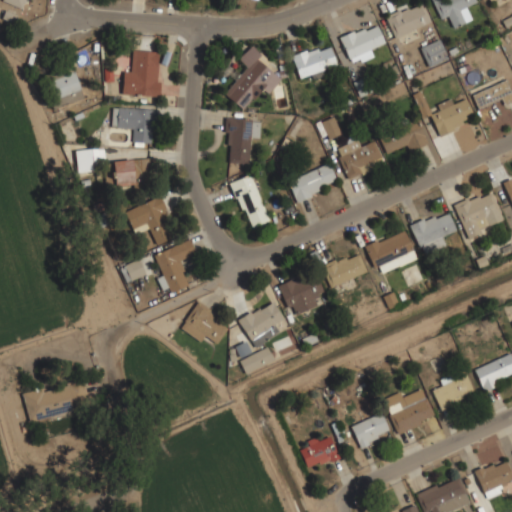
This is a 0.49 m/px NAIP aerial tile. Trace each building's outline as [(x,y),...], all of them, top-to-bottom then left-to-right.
[(0,0),(24,9),(27,0),(0,0)] [(422,0),(384,14),(392,36),(430,22),(422,0)] [(467,7),(476,3),(474,0),(431,0),(439,20),(450,16),(454,25),(471,18),(467,7)] [(350,64),(376,53),(373,45),(383,40),(374,20),(338,36),(350,64)] [(427,65),(446,57),(438,38),(419,46),(427,65)] [(298,78),(336,65),(328,42),(290,54),(298,78)] [(158,96),(159,50),(133,48),(133,70),(122,69),(121,94),(158,96)] [(241,108),(259,86),(267,93),(281,76),(255,54),(223,93),(241,108)] [(83,96),(72,64),(40,75),(51,107),(83,96)] [(479,111),(511,96),(504,78),(471,93),(479,111)] [(412,93),(421,118),(429,115),(421,90),(412,93)] [(471,111),(465,98),(453,103),(451,97),(427,108),(439,136),(464,125),(460,116),(471,111)] [(131,127),(131,140),(153,141),(154,107),(111,105),(110,126),(131,127)] [(326,139),(340,131),(331,114),(316,122),(326,139)] [(225,162),(248,163),(249,137),(257,137),(258,117),(227,116),(225,162)] [(407,150),(427,143),(418,119),(378,135),(384,152),(405,145),(407,150)] [(383,164),(374,140),(361,145),(359,137),(333,147),(344,178),(383,164)] [(75,170),(95,170),(95,159),(103,158),(103,147),(74,148),(75,170)] [(110,160),(112,184),(136,183),(135,158),(110,160)] [(337,183),(328,161),(285,179),(294,201),(337,183)] [(251,173),(229,180),(246,228),(267,221),(251,173)] [(511,176),(500,182),(511,206),(511,176)] [(467,237),(503,220),(488,188),(451,205),(467,237)] [(123,210),(131,229),(143,224),(152,243),(168,236),(160,217),(168,213),(159,194),(123,210)] [(420,253),(447,242),(443,232),(454,228),(446,208),(408,223),(420,253)] [(373,273),(414,259),(404,228),(363,242),(373,273)] [(153,250),(161,274),(157,276),(163,294),(187,286),(179,262),(195,256),(189,238),(153,250)] [(356,250),(320,263),(328,286),(365,273),(356,250)] [(126,281),(144,272),(137,257),(118,266),(126,281)] [(318,303),(314,294),(322,292),(315,273),(277,286),(287,314),(318,303)] [(235,318),(252,347),(278,331),(273,323),(282,317),(271,298),(235,318)] [(217,342),(229,324),(195,300),(177,326),(201,342),(206,335),(217,342)] [(237,359),(244,372),(273,359),(266,345),(237,359)] [(472,368),(482,389),(511,375),(511,359),(508,351),(472,368)] [(440,409),(474,392),(463,369),(439,381),(440,384),(430,389),(440,409)] [(87,406),(81,379),(21,393),(27,419),(87,406)] [(434,416),(426,397),(403,408),(400,400),(384,407),(396,433),(434,416)] [(359,447),(389,433),(379,411),(349,425),(359,447)] [(297,442),(304,467),(336,458),(329,433),(297,442)] [(506,488),(502,479),(511,475),(504,455),(472,469),(483,497),(506,488)] [(421,511),(438,511),(468,502),(459,474),(414,489),(421,511)] [(417,511),(415,503),(398,509),(399,511),(417,511)]
